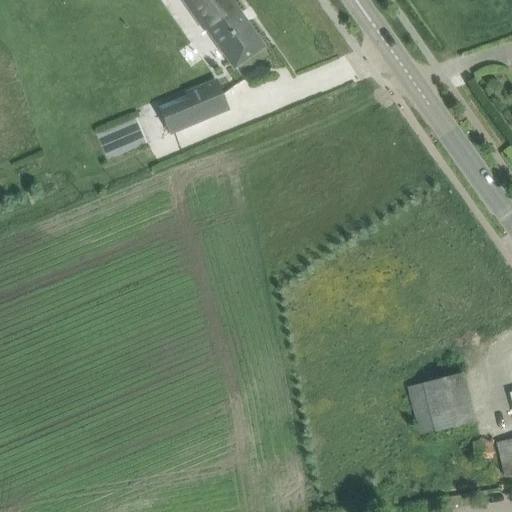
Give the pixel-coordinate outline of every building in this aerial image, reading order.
[(231,0),(183,0),(205,30),(207,28),(235,68),(264,47),(231,0)] [(229,109),(218,81),(158,106),(170,134),(229,109)] [(454,375),(413,384),(423,432),(464,423),(454,375)] [(493,440),(474,440),(473,457),(493,457),(493,440)] [(511,442),(498,446),(501,458),(507,477),(511,475),(511,442)]
